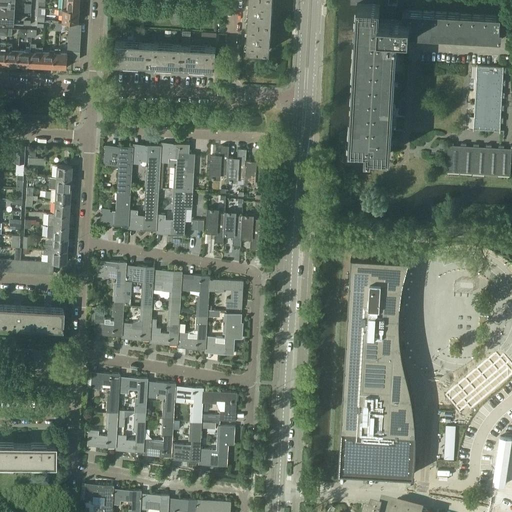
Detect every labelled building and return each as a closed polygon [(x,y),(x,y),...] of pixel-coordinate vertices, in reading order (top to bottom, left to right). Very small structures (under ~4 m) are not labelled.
[(62,0),(62,7),(62,8),(80,9),(80,0),(62,0)] [(249,9),(249,20),(271,21),(272,0),(249,0),(250,2),(249,2),(248,9),(249,9)] [(408,33),(408,34),(409,34),(496,39),(502,39),(502,29),(500,29),(501,15),(497,15),(411,10),(404,9),(404,0),(397,0),(397,3),(393,3),(389,3),(389,0),(352,0),(352,1),(357,1),(357,3),(356,30),(350,128),(350,130),(349,144),(360,145),(366,145),(365,149),(365,154),(372,155),(372,151),(377,152),(391,153),(397,46),(398,32),(399,32),(400,32),(408,33)] [(0,14),(15,15),(14,15),(15,7),(16,7),(0,5),(0,14)] [(62,8),(62,7),(59,7),(59,13),(63,13),(63,20),(79,21),(80,9),(62,8)] [(15,15),(0,14),(0,22),(15,23),(14,23),(14,15),(15,15)] [(271,21),(249,20),(248,30),(247,30),(247,37),(248,37),(247,49),(269,49),(271,21)] [(183,32),(182,44),(185,45),(184,65),(196,66),(196,64),(200,64),(200,66),(205,66),(215,67),(217,47),(215,46),(206,46),(191,45),(190,45),(191,33),(183,32)] [(134,62),(151,63),(152,43),(116,40),(115,61),(130,62),(130,60),(134,61),(134,62)] [(6,64),(18,64),(19,49),(12,49),(12,42),(7,41),(6,64)] [(30,65),(42,66),(43,51),(43,46),(37,46),(37,42),(31,42),(31,46),(31,50),(30,65)] [(167,64),(184,65),(185,45),(182,44),(152,43),(151,63),(163,64),(163,62),(167,62),(167,64)] [(18,64),(30,65),(31,50),(31,46),(27,46),(26,50),(19,49),(18,64)] [(55,50),(54,66),(67,67),(68,58),(80,59),(80,51),(68,50),(67,52),(61,52),(61,48),(55,48),(55,50)] [(43,51),(42,66),(54,66),(55,50),(50,50),(50,51),(43,51)] [(477,65),(477,77),(501,79),(501,72),(506,72),(506,66),(477,65)] [(477,77),(476,90),(500,91),(500,84),(505,84),(506,79),(501,79),(477,77)] [(476,90),(475,103),(499,104),(500,97),(505,97),(505,92),(500,91),(476,90)] [(475,103),(474,115),(499,116),(499,109),(504,110),(504,104),(499,104),(475,103)] [(499,116),(474,115),(474,128),(498,130),(498,122),(503,122),(504,117),(499,116)] [(161,144),(158,187),(162,187),(164,161),(169,162),(169,156),(177,157),(177,167),(175,167),(174,188),(193,189),(196,153),(190,152),(190,143),(174,142),(174,145),(162,144),(162,142),(163,142),(163,141),(162,141),(162,144),(161,144)] [(447,171),(459,172),(461,147),(454,147),(454,142),(448,142),(448,152),(447,171)] [(459,172),(472,172),(473,148),(466,148),(467,143),(461,142),(461,147),(459,172)] [(145,186),(158,187),(161,144),(146,143),(146,146),(134,146),(134,143),(135,143),(134,143),(133,146),(132,160),(141,161),(141,158),(149,159),(149,163),(147,163),(145,186)] [(472,172),(485,173),(486,149),(479,148),(479,143),(474,143),(473,148),(472,172)] [(15,144),(14,162),(16,163),(24,163),(25,145),(15,144)] [(119,169),(118,185),(130,186),(132,160),(133,146),(117,145),(117,148),(106,147),(106,145),(107,145),(107,144),(106,144),(104,164),(105,164),(105,163),(121,164),(121,169),(119,169)] [(485,173),(497,174),(499,150),(491,149),(492,144),(486,144),(486,149),(485,173)] [(499,150),(497,174),(510,174),(511,150),(504,150),(504,145),(499,144),(499,150)] [(220,174),(227,175),(228,156),(229,156),(229,145),(221,145),(220,155),(216,155),(216,153),(210,153),(209,178),(210,178),(210,176),(212,177),(212,178),(215,178),(215,177),(220,177),(220,174)] [(237,177),(244,178),(245,178),(246,159),(247,148),(238,148),(238,158),(233,158),(233,156),(229,156),(228,156),(227,175),(227,181),(228,181),(228,179),(230,180),(230,181),(232,181),(232,180),(237,180),(237,177)] [(245,178),(244,178),(244,184),(245,184),(245,182),(247,183),(247,184),(250,184),(250,183),(255,183),(255,180),(263,181),(264,151),(256,151),(255,161),(251,161),(251,159),(246,159),(245,178)] [(57,164),(56,176),(70,177),(71,165),(57,164)] [(56,176),(55,188),(69,189),(70,177),(56,176)] [(101,223),(128,225),(129,207),(130,186),(118,185),(117,190),(113,190),(113,191),(117,191),(116,210),(110,210),(111,207),(102,207),(101,223)] [(141,229),(156,230),(157,211),(158,187),(145,186),(144,205),(146,205),(146,212),(138,212),(138,208),(129,207),(128,225),(129,225),(128,228),(130,228),(130,227),(129,227),(129,225),(141,226),(141,229)] [(51,200),(55,200),(69,201),(69,189),(55,188),(51,188),(51,200)] [(157,211),(156,230),(157,230),(156,233),(158,233),(158,232),(157,232),(157,230),(169,230),(169,233),(185,234),(186,208),(192,208),(193,189),(174,188),(173,209),(175,209),(175,216),(166,216),(166,212),(157,211)] [(55,200),(54,212),(68,213),(69,201),(55,200)] [(224,242),(224,235),(225,212),(218,212),(218,209),(213,209),(213,208),(211,207),(210,209),(208,209),(208,207),(207,207),(206,232),(211,232),(211,231),(216,231),(215,241),(224,242)] [(241,245),(242,238),(241,238),(242,215),(235,215),(235,212),(230,212),(230,211),(228,211),(228,212),(226,212),(226,210),(225,210),(225,212),(224,235),(229,235),(229,234),(233,234),(233,244),(241,245)] [(48,212),(47,224),(67,225),(68,213),(54,212),(48,212)] [(241,238),(242,238),(246,238),(246,237),(251,237),(250,247),(259,248),(260,218),(253,218),(253,215),(248,215),(248,214),(246,214),(245,215),(243,215),(243,213),(242,213),(242,215),(241,238)] [(205,219),(193,219),(192,229),(204,229),(205,219)] [(47,236),(53,236),(67,237),(67,225),(47,224),(47,236)] [(43,243),(43,248),(66,249),(67,237),(53,236),(52,243),(43,243)] [(47,260),(53,261),(65,261),(66,249),(43,248),(43,253),(48,253),(47,260)] [(414,406),(408,372),(406,364),(400,328),(402,292),(410,256),(352,253),(339,469),(414,474),(416,440),(414,406)] [(114,281),(113,300),(125,301),(126,280),(127,267),(127,261),(110,260),(110,263),(98,263),(98,276),(117,277),(117,281),(114,281)] [(125,301),(124,304),(130,304),(132,280),(142,281),(141,305),(153,306),(153,299),(154,292),(154,290),(154,284),(155,272),(155,269),(155,266),(138,265),(138,267),(138,268),(127,267),(126,280),(125,301)] [(154,284),(154,290),(170,291),(170,293),(169,310),(180,310),(182,289),(182,276),(183,274),(183,270),(166,270),(165,273),(155,272),(154,284)] [(182,276),(182,289),(201,290),(200,294),(198,294),(197,314),(208,314),(208,309),(209,302),(209,289),(210,289),(210,278),(210,275),(193,274),(193,277),(182,276)] [(210,278),(210,289),(224,290),(224,287),(232,287),(231,297),(227,296),(227,307),(242,308),(244,280),(210,278)] [(106,334),(122,335),(123,322),(124,304),(125,301),(113,300),(112,315),(115,315),(114,320),(110,320),(110,318),(104,318),(104,307),(96,307),(94,330),(106,331),(106,334)] [(2,325),(32,326),(33,306),(3,305),(2,325)] [(123,322),(122,335),(134,335),(134,338),(151,339),(152,317),(153,309),(153,306),(141,305),(140,319),(133,322),(123,322)] [(33,306),(32,326),(62,328),(63,308),(33,306)] [(152,317),(151,339),(161,340),(161,343),(178,344),(179,331),(179,323),(180,313),(180,310),(169,310),(168,329),(170,329),(169,332),(161,331),(161,327),(157,327),(157,318),(152,317)] [(207,335),(206,348),(217,349),(217,352),(234,353),(235,337),(242,338),(243,322),(241,322),(242,313),(225,312),(223,332),(226,332),(226,336),(207,335)] [(179,331),(178,344),(189,345),(189,347),(206,348),(207,335),(208,314),(197,314),(196,328),(188,331),(186,331),(179,331)] [(461,382),(445,395),(460,412),(467,405),(471,409),(501,383),(511,374),(511,363),(510,362),(504,354),(500,358),(496,353),(461,382)] [(108,392),(107,412),(118,412),(119,410),(120,392),(120,379),(121,373),(92,371),(91,387),(101,387),(102,383),(111,383),(110,393),(108,392)] [(135,410),(146,411),(147,396),(148,383),(148,377),(131,376),(131,379),(120,379),(120,392),(130,392),(130,388),(139,388),(139,397),(136,397),(135,410)] [(163,415),(174,416),(175,401),(175,388),(176,382),(159,381),(159,384),(148,383),(147,396),(157,397),(157,392),(167,393),(166,402),(164,402),(163,415)] [(191,407),(191,420),(202,420),(202,413),(203,401),(204,390),(204,387),(187,386),(187,389),(175,388),(175,401),(185,401),(185,397),(194,397),(194,407),(191,407)] [(202,420),(202,421),(207,421),(221,422),(221,419),(236,420),(237,392),(209,390),(204,390),(203,401),(218,402),(218,399),(225,400),(225,409),(220,408),(220,414),(202,413),(202,420)] [(117,434),(116,446),(128,447),(128,450),(137,451),(144,451),(145,438),(146,411),(135,410),(134,431),(137,431),(136,439),(126,439),(127,434),(117,434)] [(100,445),(116,446),(117,434),(118,426),(118,412),(107,412),(106,426),(108,426),(108,434),(99,434),(99,429),(89,429),(88,442),(100,442),(100,445)] [(145,438),(144,451),(155,451),(155,455),(172,455),(172,443),(174,416),(163,415),(162,436),(164,436),(164,439),(145,438)] [(172,443),(172,455),(183,456),(183,459),(200,460),(200,447),(201,427),(202,421),(202,420),(191,420),(189,440),(192,441),(192,444),(172,443)] [(200,447),(200,460),(211,461),(211,464),(228,465),(229,443),(234,444),(235,425),(219,424),(217,448),(200,447)] [(446,425),(444,458),(454,459),(456,425),(446,425)] [(0,462),(27,463),(27,442),(13,442),(13,443),(8,443),(8,442),(0,441),(0,462)] [(27,442),(27,463),(55,463),(55,442),(46,442),(46,443),(41,443),(41,442),(27,442)] [(86,486),(85,499),(93,499),(93,503),(102,503),(101,511),(112,511),(113,503),(114,491),(114,485),(98,484),(98,486),(86,486)] [(114,491),(113,503),(121,504),(121,500),(133,500),(132,507),(130,507),(130,509),(129,511),(139,511),(140,508),(141,495),(142,495),(142,494),(142,492),(142,489),(126,488),(126,491),(114,491)] [(141,495),(140,508),(149,509),(149,508),(160,508),(159,511),(168,511),(169,500),(170,497),(170,494),(153,493),(153,496),(142,495),(141,495)] [(169,500),(168,511),(176,511),(177,510),(188,510),(187,511),(196,511),(197,499),(181,498),(181,501),(169,500)] [(197,499),(196,511),(230,511),(231,501),(197,499)]
